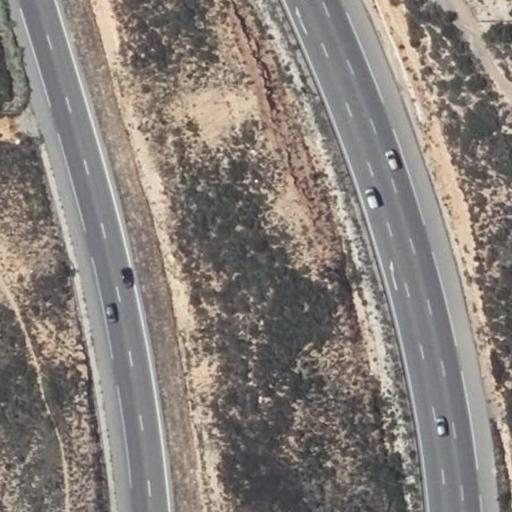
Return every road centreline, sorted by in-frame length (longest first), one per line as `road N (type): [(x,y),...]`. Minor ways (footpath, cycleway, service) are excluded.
road 1 (trunk): [(454,511),(426,330),(378,160),(311,0)]
road 2 (trunk): [(37,0),(107,242),(152,511)]
road 3 (track): [(511,104),(445,0)]
